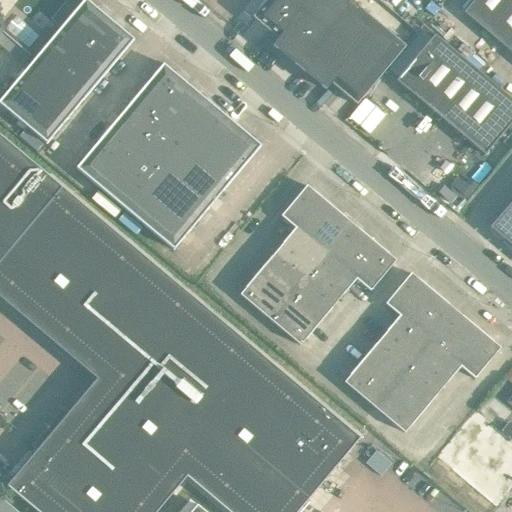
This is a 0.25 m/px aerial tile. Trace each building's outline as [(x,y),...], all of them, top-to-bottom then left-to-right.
[(356,106),(405,47),(348,0),(266,0),(251,19),(299,58),(294,64),(304,72),(309,66),(356,106)] [(511,0),(462,0),(455,9),(511,57),(511,0)] [(85,1),(41,53),(0,103),(0,107),(47,147),(135,42),(85,1)] [(0,45),(22,66),(32,54),(6,29),(2,33),(0,31),(0,45)] [(395,81),(484,156),(511,122),(511,101),(433,36),(395,81)] [(76,171),(124,211),(174,253),(262,147),(164,66),(76,171)] [(372,124),(393,141),(408,123),(386,105),(372,124)] [(0,259),(62,188),(0,135),(0,259)] [(440,171),(432,181),(461,205),(476,187),(459,173),(452,181),(440,171)] [(245,288),(240,295),(300,346),(306,339),(356,280),(370,292),(395,261),(388,255),(389,255),(358,229),(357,229),(351,224),(344,218),(314,192),(313,192),(306,186),(281,217),(295,229),(245,288)] [(227,511),(298,511),(360,438),(62,188),(0,259),(0,298),(96,380),(6,486),(36,511),(156,511),(186,477),(227,511)] [(511,195),(486,226),(511,247),(511,195)] [(460,367),(474,379),(500,348),(493,343),(493,342),(462,316),(462,317),(449,306),(449,305),(433,292),(418,279),(418,280),(411,274),(385,304),(399,316),(349,375),(350,376),(344,383),(404,433),(410,426),(460,367)] [(511,487),(511,440),(475,410),(436,457),(496,507),(511,487)] [(0,511),(16,511),(0,499),(0,498),(0,511)]
